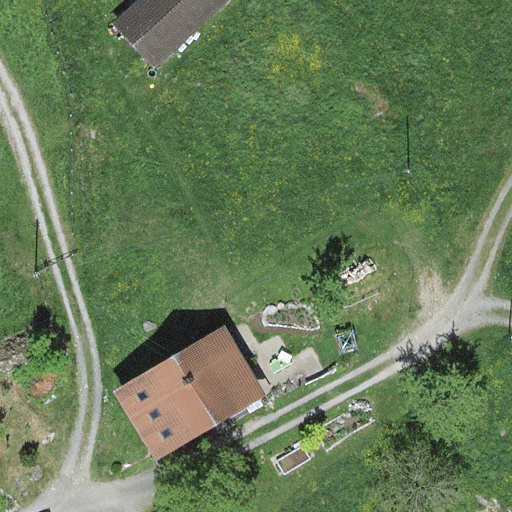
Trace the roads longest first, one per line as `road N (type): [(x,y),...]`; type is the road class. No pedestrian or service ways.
road 1 (track): [(45,511),(68,495),(94,504),(175,478),(352,386),(462,309),(511,316)]
road 2 (track): [(68,495),(91,421),(88,352),(0,84)]
road 3 (track): [(462,309),(511,195)]
